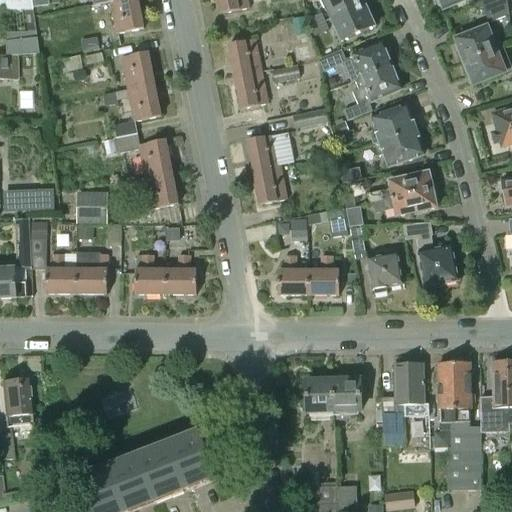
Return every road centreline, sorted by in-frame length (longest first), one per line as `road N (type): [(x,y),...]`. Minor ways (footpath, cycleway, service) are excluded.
road 1 (residential): [(502,334),(471,180),(401,0)]
road 2 (residential): [(249,339),(181,0)]
road 3 (residential): [(249,339),(502,334)]
road 4 (residential): [(0,335),(249,339)]
road 5 (residential): [(273,505),(249,339)]
